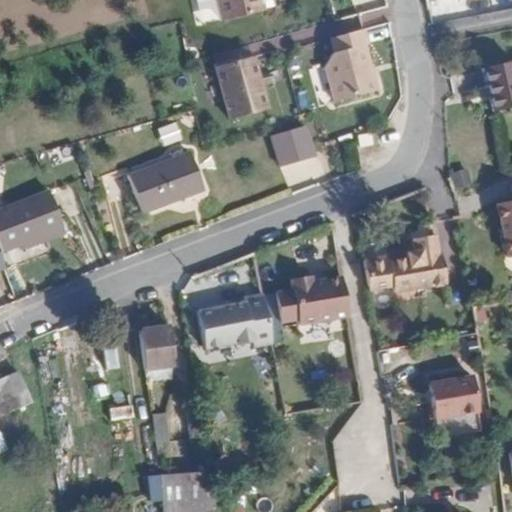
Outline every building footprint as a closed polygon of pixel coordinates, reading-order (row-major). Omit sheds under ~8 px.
[(259,0),(216,0),(221,21),(262,12),(259,0)] [(367,44),(362,27),(330,36),(333,51),(321,54),(326,72),(368,60),(364,44),(367,44)] [(247,55),(244,44),(210,53),(214,64),(247,55)] [(221,100),(259,90),(249,54),(247,55),(214,64),(211,65),(221,100)] [(489,110),(511,105),(511,65),(510,58),(479,64),(489,110)] [(369,64),(368,60),(326,72),(333,100),(375,89),(371,75),(368,73),(366,64),(369,64)] [(264,108),(259,90),(221,100),(227,118),(264,108)] [(304,124),(270,134),(280,166),(313,155),(304,124)] [(190,152),(131,175),(144,212),(204,190),(190,152)] [(281,168),(287,184),(321,172),(315,155),(281,168)] [(44,239),(47,245),(69,237),(51,193),(0,213),(0,240),(6,254),(44,239)] [(511,199),(499,203),(511,255),(511,199)] [(390,255),(364,257),(367,284),(394,282),(395,288),(447,280),(443,251),(439,251),(436,234),(414,237),(416,251),(409,251),(409,257),(391,259),(390,255)] [(29,253),(47,245),(44,239),(26,246),(29,253)] [(344,311),(338,270),(309,274),(307,267),(287,270),(288,282),(272,284),(275,314),(292,312),(293,318),(344,311)] [(271,350),(265,299),(250,301),(251,307),(198,313),(203,352),(236,348),(236,350),(253,348),(253,351),(271,350)] [(166,325),(137,328),(144,368),(172,364),(166,325)] [(13,376),(0,380),(0,414),(25,404),(13,376)] [(467,378),(432,382),(432,388),(425,389),(429,418),(472,413),(467,378)] [(107,407),(108,425),(132,422),(131,405),(107,407)] [(201,434),(197,407),(184,410),(189,436),(201,434)] [(162,413),(151,415),(153,441),(167,439),(162,413)] [(211,511),(208,485),(206,468),(156,472),(158,511),(211,511)]
